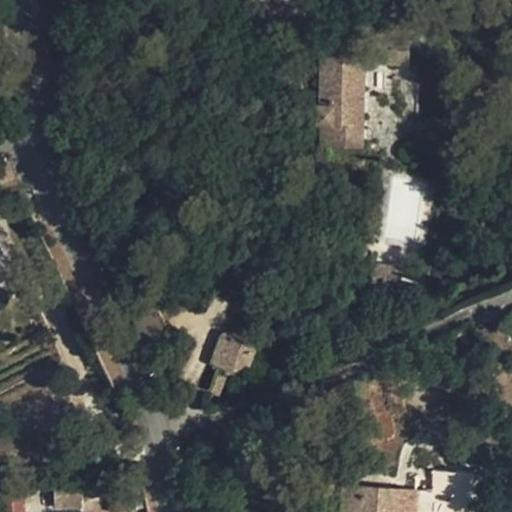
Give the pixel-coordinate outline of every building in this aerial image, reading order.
[(375,22),(375,49),(388,49),(409,50),(409,22),(375,22)] [(316,105),(316,122),(322,122),(321,142),(363,143),(365,38),(322,37),(321,105),(316,105)] [(387,64),(409,64),(409,50),(388,49),(387,64)] [(0,183),(3,190),(18,185),(8,164),(0,169),(0,183)] [(373,237),(372,211),(360,211),(361,238),(373,237)] [(150,307),(176,318),(196,267),(171,257),(150,307)] [(371,261),(369,274),(398,277),(400,265),(371,261)] [(398,277),(369,274),(367,290),(396,294),(398,277)] [(200,313),(187,309),(178,334),(192,339),(200,313)] [(232,371),(235,360),(249,364),(257,342),(223,330),(211,363),(232,371)] [(235,360),(232,371),(249,364),(235,360)] [(219,373),(212,392),(218,395),(225,375),(219,373)] [(431,471),(430,489),(443,490),(454,491),(454,499),(471,500),(472,472),(431,471)] [(390,511),(392,488),(343,485),(341,511),(354,511),(390,511)] [(415,511),(417,490),(392,488),(390,511),(415,511)] [(443,490),(430,489),(430,498),(443,499),(443,490)] [(0,511),(24,511),(23,491),(0,493),(0,511)]
